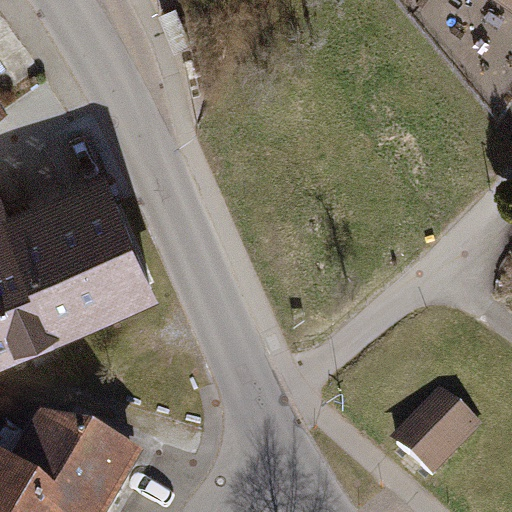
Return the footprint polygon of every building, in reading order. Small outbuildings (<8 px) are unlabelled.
[(511,0),(486,0),(483,5),(511,25),(511,0)] [(0,94),(6,91),(0,83),(0,62),(11,54),(0,38),(0,94)] [(0,350),(156,284),(106,167),(6,210),(0,195),(0,350)] [(478,432),(439,395),(388,448),(427,485),(478,432)] [(0,511),(114,511),(138,473),(34,437),(6,486),(0,482),(0,511)]
